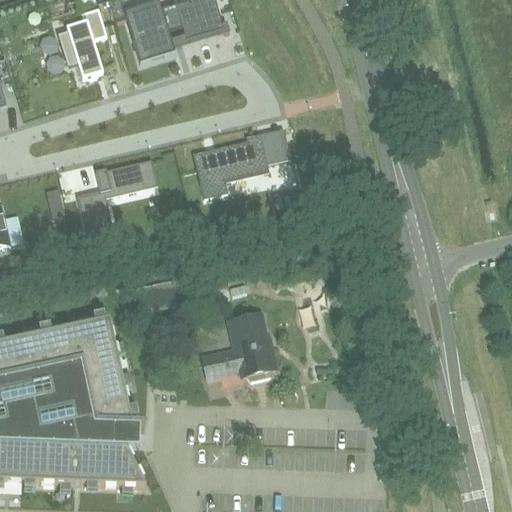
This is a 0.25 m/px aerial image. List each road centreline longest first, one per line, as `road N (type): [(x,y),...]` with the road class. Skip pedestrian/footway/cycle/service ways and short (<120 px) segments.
road 1 (tertiary): [(474,511),(422,268),(351,0)]
road 2 (unclassified): [(0,157),(5,143),(236,71),(264,104),(260,113)]
road 3 (unclassified): [(260,113),(17,170),(0,161)]
